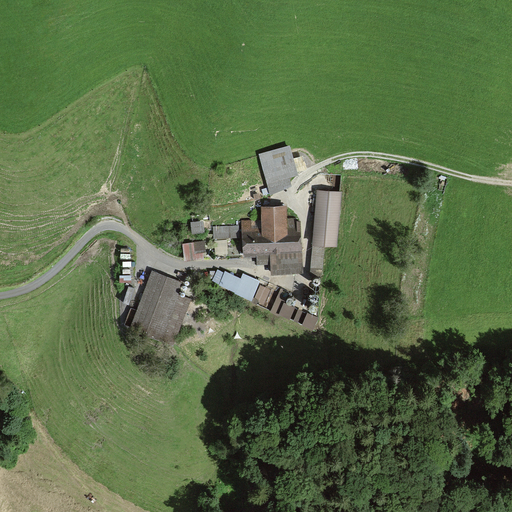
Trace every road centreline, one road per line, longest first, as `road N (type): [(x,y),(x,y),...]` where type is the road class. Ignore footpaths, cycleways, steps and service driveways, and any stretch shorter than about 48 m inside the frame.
road 1 (track): [(0,299),(43,286),(104,230),(175,266),(303,283),(300,184),(338,161),(362,156),(511,185)]
road 2 (track): [(0,378),(104,511)]
